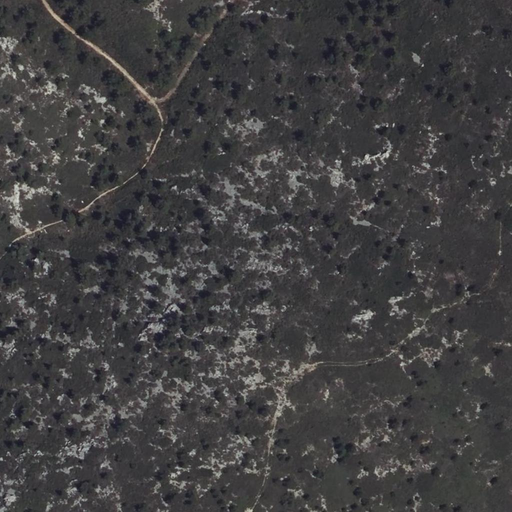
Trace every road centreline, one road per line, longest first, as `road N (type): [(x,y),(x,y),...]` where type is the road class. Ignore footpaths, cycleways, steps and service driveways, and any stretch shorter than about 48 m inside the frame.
road 1 (track): [(511,201),(500,220),(500,257),(465,300),(431,308),(420,328),(377,362),(297,373),(247,511)]
road 2 (track): [(43,0),(151,98)]
